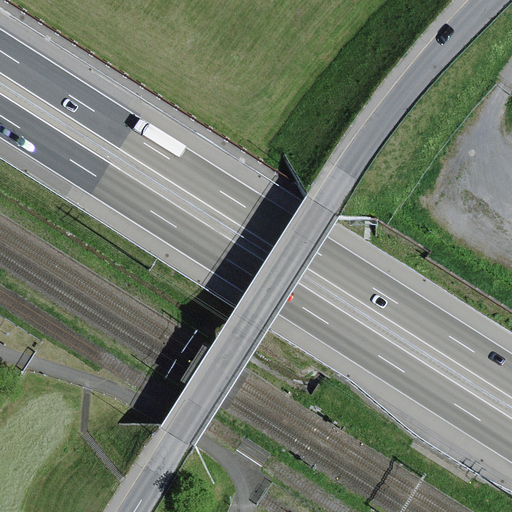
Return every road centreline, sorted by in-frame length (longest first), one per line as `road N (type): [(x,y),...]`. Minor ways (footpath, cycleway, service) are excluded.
road 1 (motorway): [(0,115),(511,443)]
road 2 (motorway): [(511,375),(0,50)]
road 3 (unclassified): [(177,439),(387,116),(491,0)]
